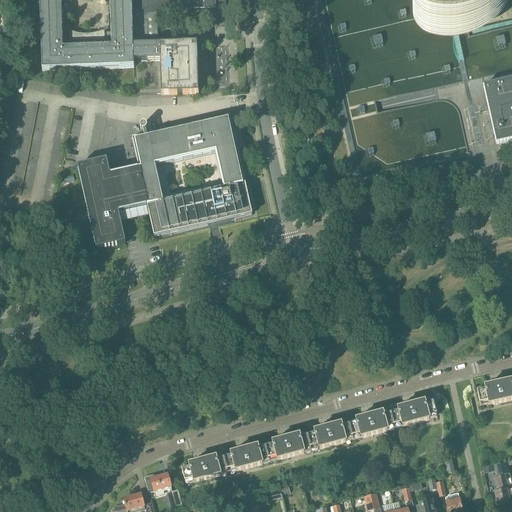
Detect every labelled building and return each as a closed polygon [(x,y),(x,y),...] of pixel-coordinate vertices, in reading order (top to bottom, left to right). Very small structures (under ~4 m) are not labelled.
[(40,0),(42,72),(133,69),(133,62),(160,61),(161,96),(187,96),(198,95),(197,45),(160,46),(160,47),(147,47),(147,36),(146,12),(216,10),(215,0),(40,0)] [(511,0),(315,0),(355,177),(466,153),(458,115),(456,110),(451,105),(445,102),(439,102),(376,116),(373,102),(481,78),(483,87),(511,80),(511,29),(468,39),(459,0),(511,0)] [(511,80),(483,87),(496,146),(511,142),(511,80)] [(154,238),(252,216),(230,118),(132,140),(139,170),(147,208),(154,238)] [(119,214),(147,208),(139,170),(110,177),(107,161),(77,168),(96,251),(125,245),(119,214)] [(511,385),(511,386),(511,383),(500,386),(499,381),(493,382),(495,387),(485,389),(485,392),(477,394),(480,406),(488,404),(489,407),(511,401),(511,385)] [(398,414),(392,415),(395,427),(402,425),(402,428),(429,421),(428,418),(436,416),(433,404),(425,406),(424,404),(398,411),(398,414)] [(395,427),(392,415),(383,418),(383,415),(356,422),(357,425),(349,427),(353,438),(360,436),(361,440),(387,433),(386,429),(395,427)] [(315,436),(306,438),(309,450),(318,448),(319,451),(345,444),(345,441),(353,438),(349,427),(341,429),(341,427),(314,434),(315,436)] [(273,447),(265,449),(268,461),(276,459),(277,462),(304,455),(303,452),(309,450),(306,438),(300,440),(299,438),(272,445),(273,447)] [(231,458),(223,461),(226,472),(235,470),(236,473),(262,466),(261,463),(268,461),(265,449),(258,451),(257,449),(231,456),(231,458)] [(226,472),(223,461),(216,462),(215,460),(189,467),(190,469),(182,472),(185,483),(193,481),(194,485),(220,478),(219,474),(226,472)] [(454,474),(451,462),(445,464),(448,476),(454,474)] [(494,466),(496,475),(496,477),(510,474),(507,463),(494,466)] [(146,480),(145,479),(144,479),(149,495),(174,488),(172,481),(169,482),(167,476),(158,479),(157,476),(146,480)] [(509,495),(505,478),(495,480),(498,493),(495,494),(498,507),(510,504),(508,496),(509,495)] [(434,481),(428,482),(431,492),(436,491),(434,481)] [(446,497),(443,484),(436,485),(439,499),(446,497)] [(412,502),(409,490),(402,492),(405,503),(412,502)] [(181,507),(177,492),(171,494),(175,508),(181,507)] [(462,511),(459,500),(458,495),(448,497),(445,499),(446,503),(448,511),(462,511)] [(125,507),(114,510),(111,511),(153,511),(152,506),(143,507),(140,496),(123,500),(125,507)] [(373,511),(380,511),(376,496),(364,499),(366,511),(373,511)] [(431,503),(430,498),(423,499),(424,505),(419,506),(421,511),(434,511),(432,503),(431,503)] [(237,511),(234,499),(228,501),(230,511),(237,511)]
